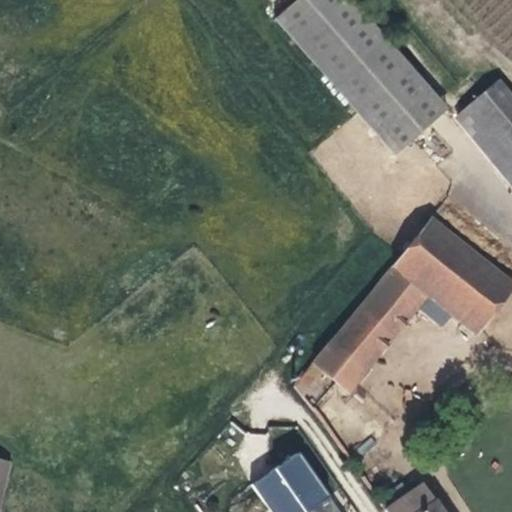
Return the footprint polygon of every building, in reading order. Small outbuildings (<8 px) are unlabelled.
[(393,152),(447,109),(358,0),(293,0),(279,12),(393,152)] [(511,187),(511,94),(500,80),(455,118),(511,187)] [(427,219),(306,366),(343,395),(415,303),(421,296),(445,315),(469,335),(507,287),(427,219)] [(440,322),(445,315),(421,296),(415,303),(440,322)] [(322,511),(317,505),(323,501),(290,456),(245,490),(261,511),(330,511),(331,511),(329,511),(322,511)] [(376,509),(378,511),(433,511),(413,483),(376,509)] [(329,511),(331,511),(323,501),(317,505),(322,511),(329,511)]
